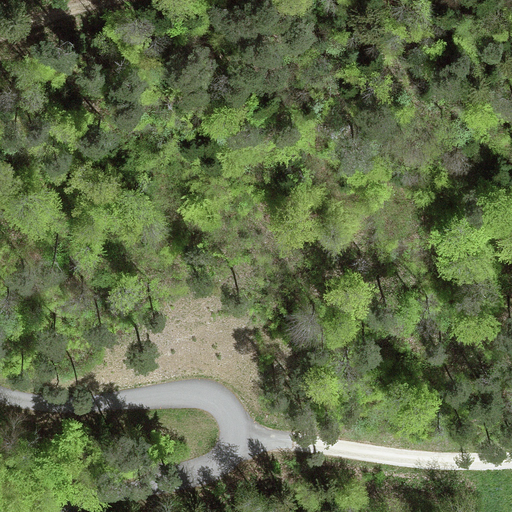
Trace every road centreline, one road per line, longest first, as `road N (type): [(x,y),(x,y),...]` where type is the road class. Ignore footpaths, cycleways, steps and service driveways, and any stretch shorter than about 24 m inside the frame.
road 1 (unclassified): [(0,393),(63,404),(204,394),(231,420),(232,445),(219,461),(41,511)]
road 2 (track): [(233,433),(382,455),(511,461)]
road 3 (track): [(0,32),(127,0)]
